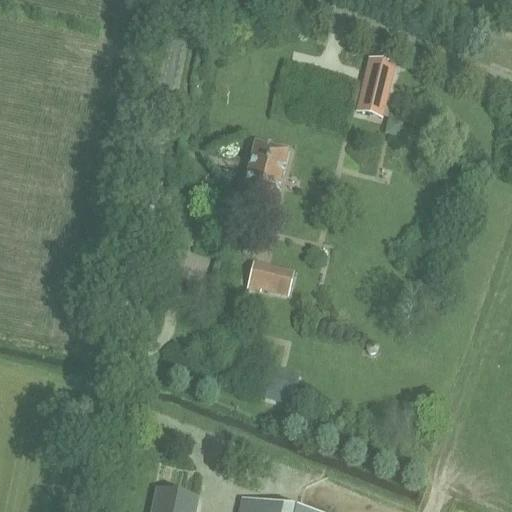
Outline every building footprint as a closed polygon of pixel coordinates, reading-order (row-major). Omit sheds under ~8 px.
[(369,62),(355,114),(382,121),(395,68),(369,62)] [(239,202),(273,210),(287,152),(253,143),(239,202)] [(200,180),(182,148),(165,157),(182,189),(200,180)] [(260,292),(287,299),(292,274),(252,264),(246,291),(259,295),(260,292)] [(257,305),(244,302),(241,313),(254,316),(257,305)] [(373,343),(368,344),(365,349),(366,354),(371,356),(376,355),(378,351),(377,346),(373,343)] [(266,379),(282,383),(285,369),(269,365),(266,379)] [(158,494),(153,511),(189,511),(192,501),(158,494)] [(288,511),(241,502),(238,511),(288,511)]
